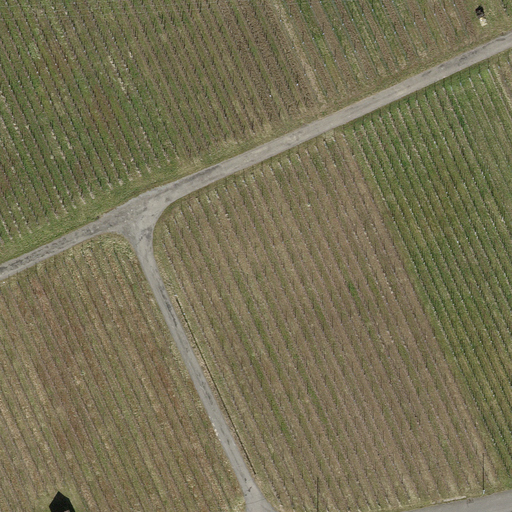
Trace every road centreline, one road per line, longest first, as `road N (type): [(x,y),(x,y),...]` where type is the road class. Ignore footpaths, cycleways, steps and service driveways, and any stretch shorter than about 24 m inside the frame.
road 1 (track): [(0,273),(511,40)]
road 2 (track): [(130,217),(260,511)]
